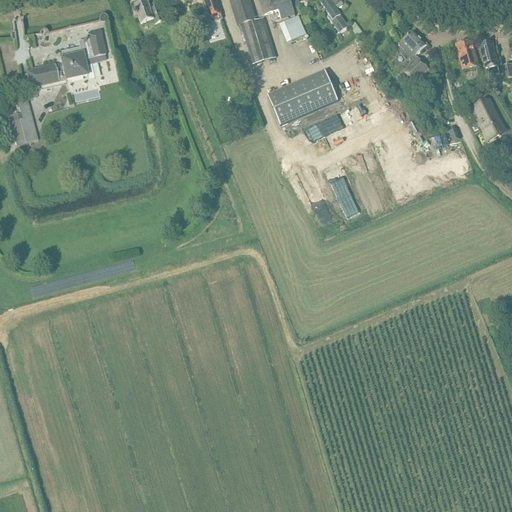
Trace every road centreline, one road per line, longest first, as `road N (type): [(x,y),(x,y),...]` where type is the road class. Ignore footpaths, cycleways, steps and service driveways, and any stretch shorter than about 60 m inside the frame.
road 1 (track): [(511,194),(488,173),(471,141),(435,32)]
road 2 (tertiary): [(511,36),(435,32),(392,0)]
